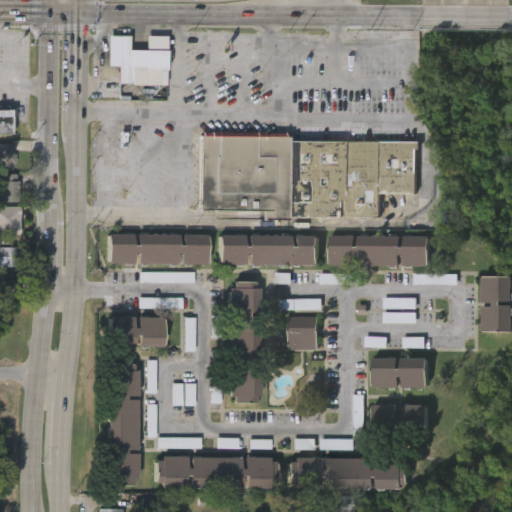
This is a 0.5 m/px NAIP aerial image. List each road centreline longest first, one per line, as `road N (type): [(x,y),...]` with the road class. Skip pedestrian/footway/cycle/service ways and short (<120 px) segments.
road 1 (secondary): [(48,12),(33,511)]
road 2 (secondary): [(59,511),(72,223),(70,13)]
road 3 (secondary): [(70,13),(439,17)]
